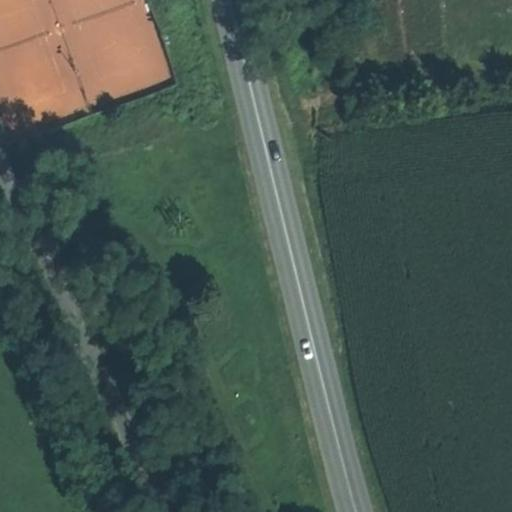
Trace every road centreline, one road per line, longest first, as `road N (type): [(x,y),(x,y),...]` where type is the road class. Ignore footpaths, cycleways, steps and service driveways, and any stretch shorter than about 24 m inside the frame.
road 1 (secondary): [(232,0),(358,511)]
road 2 (unclassified): [(171,511),(3,177)]
